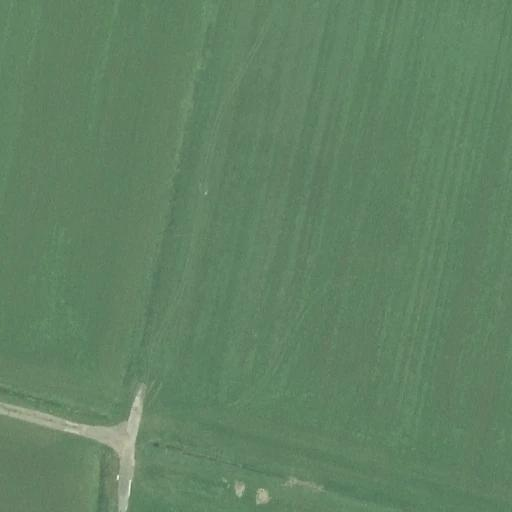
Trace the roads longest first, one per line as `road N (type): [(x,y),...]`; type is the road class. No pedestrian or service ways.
road 1 (track): [(0,408),(127,441)]
road 2 (track): [(139,389),(120,511)]
